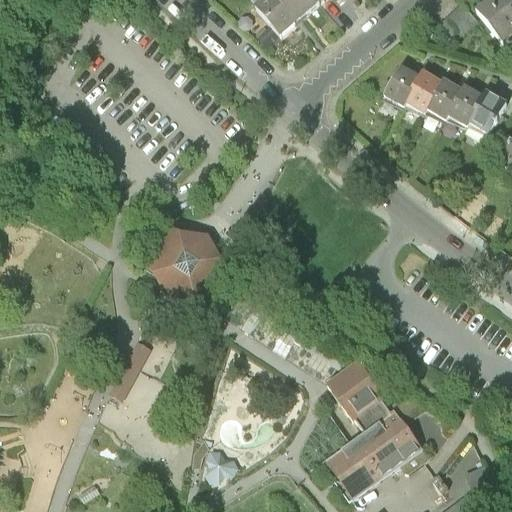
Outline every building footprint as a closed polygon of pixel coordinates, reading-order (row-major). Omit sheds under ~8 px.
[(280,41),(300,25),(278,0),(270,0),(255,13),(280,41)] [(312,0),(278,0),(300,25),(319,8),(312,0)] [(503,47),(511,39),(511,19),(495,0),(494,0),(476,15),(503,47)] [(511,0),(495,0),(511,19),(511,0)] [(477,26),(462,8),(436,31),(451,48),(477,26)] [(404,112),(406,108),(421,82),(402,70),(384,101),(404,112)] [(424,119),(427,115),(442,88),(423,78),(421,82),(406,108),(424,119)] [(446,125),(448,121),(463,95),(444,84),(442,88),(427,115),(446,125)] [(467,132),(469,128),(484,101),(466,90),(463,95),(448,121),(467,132)] [(487,97),(484,101),(469,128),(488,139),(506,108),(487,97)] [(511,146),(501,167),(511,172),(511,146)] [(201,250),(168,226),(141,264),(163,280),(174,288),(193,300),(202,286),(219,263),(201,250)] [(256,321),(202,286),(193,300),(248,335),(256,321)] [(334,370),(256,321),(248,335),(325,384),(334,370)] [(150,341),(122,392),(134,399),(162,348),(150,341)] [(408,482),(432,464),(418,446),(408,434),(432,416),(409,402),(394,414),(367,375),(335,398),(370,448),(332,474),(355,506),(402,476),(408,482)] [(336,422),(314,462),(325,476),(359,449),(336,422)] [(253,477),(217,449),(206,466),(216,486),(223,491),(240,488),(253,477)] [(483,511),(489,506),(476,493),(452,511),(377,511),(375,511),(483,511)]
